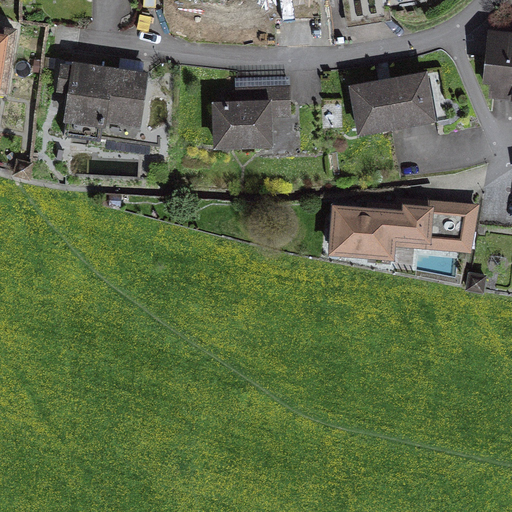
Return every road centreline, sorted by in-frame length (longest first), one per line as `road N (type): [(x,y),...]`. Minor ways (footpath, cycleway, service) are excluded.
road 1 (residential): [(87,39),(240,59),(339,60),(449,35)]
road 2 (residential): [(506,150),(449,35)]
